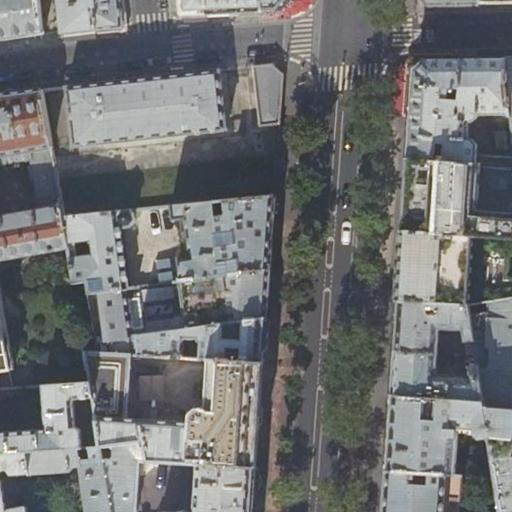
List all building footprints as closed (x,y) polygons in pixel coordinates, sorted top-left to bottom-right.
[(0,0),(0,39),(16,37),(43,34),(39,0),(0,0)] [(58,0),(62,31),(61,34),(84,32),(123,27),(120,0),(58,0)] [(179,0),(181,17),(218,15),(263,12),(262,0),(179,0)] [(262,0),(263,12),(278,12),(288,1),(288,0),(262,0)] [(425,60),(414,71),(414,72),(411,116),(408,160),(477,164),(478,145),(472,139),(469,138),(470,121),(474,121),(480,117),(480,115),(511,115),(506,59),(468,59),(425,60)] [(254,67),(261,126),(281,124),(284,75),(273,65),(254,67)] [(220,70),(67,88),(75,147),(227,129),(220,70)] [(0,260),(70,248),(65,218),(42,90),(4,95),(0,95),(0,260)] [(511,166),(477,164),(408,160),(405,194),(403,231),(511,239),(511,166)] [(262,198),(276,197),(276,187),(262,187),(262,198)] [(272,241),(276,197),(262,198),(225,201),(227,216),(218,217),(216,202),(173,206),(174,220),(187,218),(192,256),(180,258),(183,282),(270,270),(272,241)] [(134,215),(130,211),(65,218),(70,248),(76,282),(88,281),(90,293),(130,288),(120,225),(125,227),(131,226),(135,221),(134,215)] [(511,239),(403,231),(400,269),(398,301),(469,305),(511,298),(511,239)] [(268,297),(270,270),(183,282),(187,317),(180,317),(176,321),(177,330),(267,318),(268,297)] [(140,287),(130,288),(90,293),(100,352),(130,354),(129,336),(145,334),(140,287)] [(485,402),(491,440),(502,511),(511,511),(511,298),(469,305),(475,340),(479,365),(485,402)] [(475,340),(469,305),(398,301),(397,325),(395,351),(439,354),(441,328),(464,329),(466,341),(475,340)] [(265,340),(267,318),(177,330),(145,334),(129,336),(130,354),(134,354),(182,358),(182,341),(187,337),(189,338),(193,338),(199,336),(203,341),(201,359),(212,360),(264,363),(265,340)] [(0,388),(13,388),(5,335),(0,335),(0,388)] [(134,354),(130,354),(100,352),(87,351),(92,382),(94,398),(98,423),(102,446),(145,441),(149,460),(198,463),(257,468),(260,413),(264,363),(212,360),(210,389),(206,389),(205,396),(210,397),(209,407),(203,407),(200,408),(197,410),(194,413),(193,417),(193,423),(130,419),(134,354)] [(437,375),(439,354),(395,351),(393,374),(392,396),(429,398),(438,399),(485,402),(479,365),(470,367),(471,377),(437,375)] [(0,453),(83,448),(82,429),(79,426),(77,427),(74,402),(75,400),(94,398),(92,382),(43,385),(46,428),(0,431),(0,453)] [(13,388),(0,388),(0,396),(1,397),(1,399),(26,397),(26,387),(13,388)] [(428,421),(429,398),(392,396),(389,437),(387,471),(448,475),(455,476),(459,431),(476,432),(476,435),(482,441),(491,440),(485,402),(438,399),(436,422),(428,421)] [(102,446),(98,423),(89,425),(92,447),(102,446)] [(149,462),(149,460),(145,441),(102,446),(112,511),(136,511),(140,461),(149,462)] [(112,511),(102,446),(92,447),(83,448),(0,453),(0,511),(62,511),(56,511),(27,511),(26,500),(16,501),(17,508),(11,508),(7,511),(6,511),(0,472),(0,471),(8,471),(12,475),(70,471),(74,466),(81,465),(87,511),(112,511)] [(253,511),(254,504),(257,468),(198,463),(195,511),(253,511)] [(445,511),(448,475),(387,471),(383,511),(445,511)]
